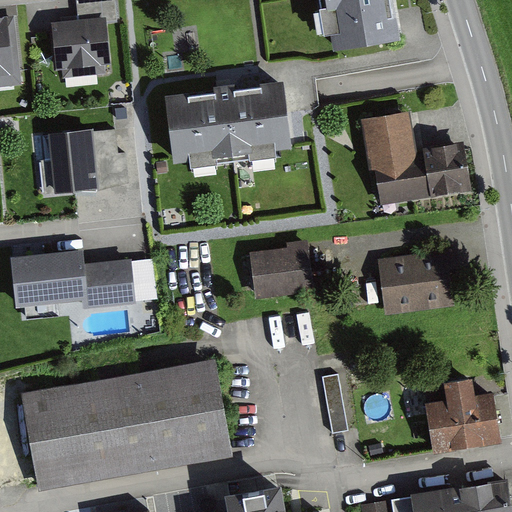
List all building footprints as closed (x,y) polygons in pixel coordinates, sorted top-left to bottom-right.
[(77,0),(79,19),(61,20),(65,71),(118,67),(115,22),(123,21),(120,0),(77,0)] [(395,0),(325,0),(333,46),(401,35),(395,0)] [(10,17),(0,17),(0,82),(15,82),(10,17)] [(298,83),(185,95),(192,159),(305,147),(298,83)] [(420,112),(373,120),(387,207),(471,193),(463,143),(426,149),(420,112)] [(119,129),(56,135),(64,195),(105,191),(134,186),(130,155),(121,155),(119,129)] [(132,255),(86,260),(84,244),(11,252),(17,302),(83,295),(84,306),(137,299),(132,255)] [(317,247),(258,253),(263,297),(322,291),(317,247)] [(445,255),(383,263),(389,310),(451,302),(448,278),(445,255)] [(224,358),(30,395),(47,482),(49,493),(242,456),(224,358)] [(343,374),(323,377),(332,434),(352,431),(343,374)] [(469,380),(426,387),(436,448),(499,439),(492,395),(472,398),(471,389),(469,380)] [(27,381),(0,385),(0,489),(47,482),(30,395),(27,381)] [(232,511),(283,511),(277,479),(228,488),(232,511)] [(511,511),(511,480),(396,499),(398,511),(511,511)]
